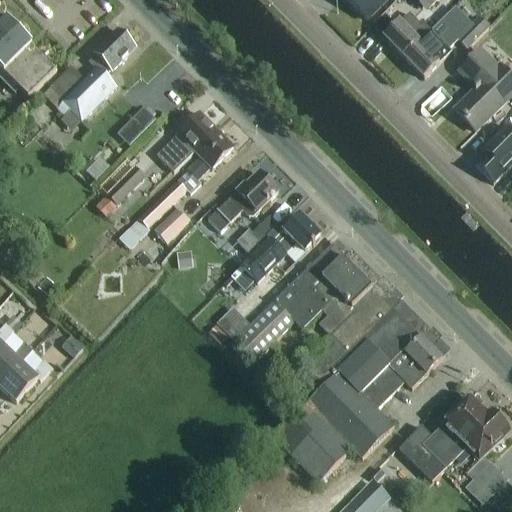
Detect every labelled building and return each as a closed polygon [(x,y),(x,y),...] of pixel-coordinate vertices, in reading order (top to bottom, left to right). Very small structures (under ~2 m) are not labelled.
[(342,0),(366,24),(389,0),(342,0)] [(415,0),(413,3),(422,12),(424,9),(428,12),(439,0),(415,0)] [(429,34),(401,60),(423,83),(439,68),(438,68),(451,56),(447,52),(456,43),(466,53),(489,31),(479,21),(472,28),(453,9),(429,34)] [(398,26),(382,41),(401,60),(429,34),(421,25),(419,28),(409,18),(399,27),(398,26)] [(0,19),(0,75),(27,104),(56,76),(0,19)] [(96,74),(85,84),(72,71),(43,100),(64,121),(71,114),(82,126),(115,93),(103,81),(110,74),(111,75),(134,52),(117,34),(93,58),(96,60),(89,67),(96,74)] [(454,114),(475,136),(510,101),(511,103),(511,83),(499,70),(497,72),(480,54),(459,76),(476,93),(454,114)] [(145,111),(131,125),(143,137),(157,123),(145,111)] [(216,135),(199,118),(157,160),(173,176),(194,156),(195,157),(216,135)] [(485,161),(475,170),(492,188),(511,168),(511,139),(510,137),(504,131),(479,155),(485,161)] [(200,162),(187,175),(118,242),(130,254),(150,235),(149,233),(187,196),(191,199),(202,188),(199,185),(200,183),(199,182),(209,171),(211,174),(233,152),(216,135),(195,157),(200,162)] [(117,211),(146,182),(127,163),(104,187),(112,194),(107,200),(107,201),(99,209),(109,219),(117,211)] [(216,216),(215,216),(215,217),(207,225),(219,238),(228,229),(229,229),(229,228),(242,215),(248,222),(252,222),(256,218),(257,218),(277,197),(275,195),(275,192),(270,187),(267,187),(258,178),(247,190),(245,188),(216,216)] [(191,227),(177,213),(154,236),(168,249),(191,227)] [(252,237),(263,248),(240,272),(257,289),(287,259),(286,258),(295,249),(304,257),(311,250),(312,251),(314,249),(313,248),(320,241),(299,220),(284,235),(269,220),(252,237)] [(86,251),(98,262),(117,241),(105,230),(86,251)] [(260,246),(252,237),(248,234),(236,246),(249,258),(260,246)] [(306,275),(233,347),(253,367),(293,327),(301,335),(320,317),(326,322),(317,330),(328,341),(300,369),(321,391),(402,307),(401,306),(398,309),(398,308),(403,303),(382,282),(377,287),(376,287),(379,284),(370,275),(368,277),(367,277),(370,274),(361,265),(358,268),(358,267),(360,265),(351,255),(347,259),(346,259),(349,256),(337,245),(311,270),(309,268),(305,273),(306,275)] [(177,273),(192,271),(191,255),(176,256),(177,273)] [(35,270),(25,282),(34,290),(45,278),(35,270)] [(48,282),(38,293),(48,301),(57,291),(48,282)] [(402,307),(321,391),(322,392),(304,410),(349,458),(352,456),(361,465),(393,434),(375,416),(403,388),(410,395),(450,356),(440,346),(437,348),(442,342),(432,332),(427,338),(426,337),(429,334),(420,325),(417,328),(417,327),(420,324),(411,315),(408,318),(407,317),(410,315),(402,307)] [(0,347),(2,349),(13,337),(5,329),(0,334),(0,347)] [(228,342),(216,329),(208,337),(220,350),(228,342)] [(74,363),(84,352),(70,341),(61,351),(74,363)] [(0,347),(0,384),(18,365),(20,368),(32,355),(24,348),(13,360),(2,349),(0,347)] [(32,379),(20,368),(18,365),(0,384),(0,392),(16,408),(38,385),(39,386),(51,374),(44,366),(32,379)] [(422,429),(398,452),(430,486),(466,452),(479,465),(466,478),(472,484),(465,491),(482,509),(507,484),(490,467),(489,468),(483,461),(508,437),(504,432),(506,429),(497,420),(495,422),(490,417),(488,420),(481,413),(483,411),(478,406),(476,408),(471,403),(453,420),(448,416),(439,424),(444,429),(432,440),(422,429)] [(349,458),(304,410),(271,442),(317,490),(349,458)] [(290,500),(306,485),(278,456),(263,471),(290,500)] [(379,473),(371,481),(377,488),(385,479),(379,473)] [(367,511),(355,501),(344,511),(367,511)]
